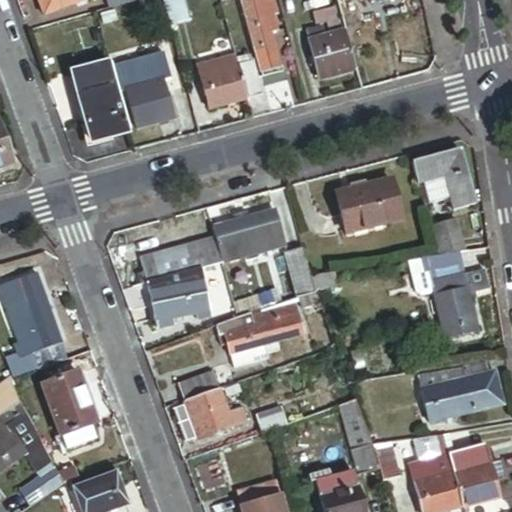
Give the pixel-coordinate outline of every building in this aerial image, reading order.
[(86,0),(37,0),(43,16),(86,0)] [(105,0),(108,11),(147,0),(105,0)] [(183,0),(161,0),(170,28),(190,23),(183,0)] [(266,18),(261,0),(239,0),(253,50),(273,45),(270,34),(266,18)] [(272,0),(261,0),(266,18),(273,16),(276,15),(272,0)] [(334,9),(312,15),(315,26),(326,23),(329,36),(341,33),(334,9)] [(273,16),(266,18),(270,34),(277,32),(273,16)] [(309,42),(325,38),(322,29),(306,33),(309,42)] [(319,81),(356,72),(345,32),(341,33),(329,36),(325,38),(309,42),(319,81)] [(273,45),(253,50),(259,74),(280,69),(273,45)] [(250,55),(236,59),(238,67),(247,101),(262,97),(250,55)] [(235,58),(222,61),(225,71),(238,67),(236,59),(235,58)] [(121,61),(109,64),(115,85),(123,113),(131,111),(126,92),(129,91),(121,61)] [(200,78),(225,71),(222,61),(197,68),(200,78)] [(71,74),(77,95),(115,85),(109,64),(71,74)] [(247,101),(238,67),(225,71),(200,78),(209,112),(247,101)] [(147,86),(163,82),(159,68),(144,72),(147,86)] [(188,94),(182,73),(171,76),(177,97),(188,94)] [(173,122),(163,82),(147,86),(129,91),(126,92),(131,111),(136,131),(173,122)] [(90,144),(128,134),(123,113),(115,85),(77,95),(90,144)] [(0,169),(11,165),(0,134),(0,169)] [(468,160),(465,150),(459,152),(462,161),(468,160)] [(462,161),(459,152),(412,165),(423,208),(450,201),(453,213),(475,207),(462,161)] [(390,178),(335,194),(346,233),(401,217),(390,178)] [(235,225),(213,231),(215,240),(222,264),(284,248),(275,215),(248,222),(235,225)] [(233,219),(235,225),(248,222),(246,215),(233,219)] [(454,220),(429,227),(437,258),(448,256),(459,254),(463,253),(454,220)] [(222,264),(215,240),(141,260),(145,277),(148,285),(201,270),(222,264)] [(311,277),(304,251),(285,256),(298,300),(316,293),(311,277)] [(435,298),(441,297),(439,288),(444,287),(443,281),(464,276),(459,254),(448,256),(450,270),(429,273),(435,298)] [(450,270),(448,256),(437,258),(423,260),(425,274),(429,273),(450,270)] [(211,309),(201,270),(148,285),(158,323),(173,319),(198,312),(211,309)] [(484,271),(464,276),(468,291),(469,296),(489,291),(484,271)] [(333,274),(311,277),(316,293),(317,296),(338,288),(333,274)] [(16,284),(22,299),(34,334),(54,326),(36,276),(16,284)] [(443,281),(444,287),(446,296),(468,291),(464,276),(443,281)] [(11,302),(22,299),(16,284),(6,287),(11,302)] [(446,296),(441,297),(435,298),(445,341),(478,334),(469,296),(468,291),(446,296)] [(298,300),(297,300),(300,312),(320,305),(317,296),(316,293),(298,300)] [(34,334),(22,299),(11,302),(12,306),(31,356),(41,352),(34,334)] [(251,319),(275,312),(278,321),(283,341),(303,336),(294,301),(215,330),(221,348),(228,346),(225,336),(254,328),(251,319)] [(3,359),(12,381),(67,361),(61,345),(41,352),(31,356),(12,306),(3,309),(16,345),(12,347),(15,354),(3,359)] [(213,316),(211,309),(198,312),(200,319),(213,316)] [(254,328),(278,321),(275,312),(251,319),(254,328)] [(173,319),(158,323),(160,330),(175,326),(173,319)] [(283,341),(278,321),(254,328),(225,336),(228,346),(230,356),(277,343),(283,341)] [(54,326),(34,334),(41,352),(61,345),(54,326)] [(277,343),(230,356),(234,371),(268,362),(266,356),(280,352),(277,343)] [(487,376),(485,367),(462,371),(465,382),(487,376)] [(462,371),(419,378),(422,392),(465,382),(462,371)] [(184,403),(218,391),(212,374),(178,386),(184,403)] [(498,374),(487,376),(465,382),(472,414),(506,406),(498,374)] [(76,376),(38,389),(56,440),(59,439),(90,428),(94,427),(76,376)] [(465,382),(422,392),(430,424),(472,414),(465,382)] [(20,403),(14,386),(0,395),(0,416),(3,415),(20,403)] [(226,416),(218,391),(184,403),(185,406),(197,440),(231,429),(226,416)] [(366,432),(355,402),(335,409),(353,452),(372,448),(366,432)] [(27,416),(20,403),(3,415),(11,427),(27,416)] [(185,406),(171,411),(183,445),(197,440),(185,406)] [(254,418),(260,436),(286,426),(280,409),(254,418)] [(355,478),(379,472),(372,448),(353,452),(335,409),(355,478)] [(240,411),(226,416),(231,429),(244,424),(240,411)] [(0,471),(22,456),(35,474),(51,462),(27,416),(11,427),(3,415),(0,416),(0,471)] [(59,439),(64,453),(95,442),(90,428),(59,439)] [(381,429),(366,432),(372,448),(387,445),(381,429)] [(410,467),(415,486),(453,476),(447,456),(442,436),(433,439),(439,459),(410,467)] [(387,445),(372,448),(379,472),(382,483),(399,479),(394,444),(387,445)] [(485,446),(447,456),(453,476),(453,477),(490,467),(485,446)] [(505,482),(500,464),(490,467),(495,485),(505,482)] [(453,477),(462,510),(499,499),(495,485),(490,467),(453,477)] [(71,483),(74,491),(115,476),(112,468),(73,482),(71,483)] [(55,470),(19,494),(30,509),(63,486),(59,477),(55,470)] [(315,482),(319,500),(357,490),(352,472),(330,478),(328,472),(308,477),(309,484),(315,482)] [(69,473),(59,477),(63,486),(71,483),(73,482),(69,473)] [(115,476),(74,491),(81,511),(111,511),(126,507),(115,476)] [(453,477),(453,476),(415,486),(421,511),(453,511),(462,510),(453,477)] [(242,511),(284,511),(277,482),(237,493),(242,511)] [(362,511),(357,490),(319,500),(322,511),(362,511)]
